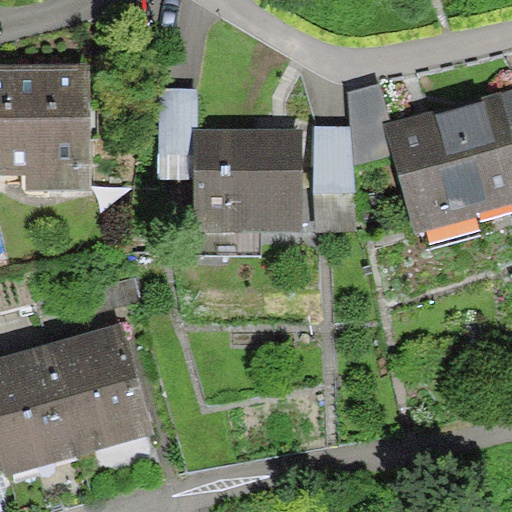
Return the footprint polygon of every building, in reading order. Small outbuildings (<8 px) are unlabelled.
[(0,156),(29,156),(30,176),(82,175),(80,57),(0,58),(0,156)] [(193,85),(155,85),(156,156),(194,156),(194,214),(296,213),(296,187),(353,186),(353,127),(194,129),(193,85)] [(511,88),(386,127),(413,215),(511,185),(511,88)] [(52,345),(86,454),(156,432),(122,324),(52,345)] [(86,454),(52,345),(0,359),(0,441),(5,460),(10,475),(86,454)]
